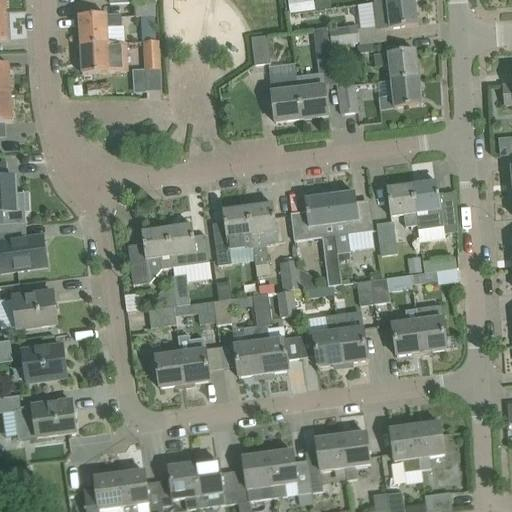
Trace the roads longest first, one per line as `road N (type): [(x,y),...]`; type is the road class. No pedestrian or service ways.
road 1 (residential): [(477,382),(155,422),(133,414),(100,187)]
road 2 (residential): [(100,187),(464,139)]
road 3 (residential): [(477,382),(464,139)]
road 4 (residential): [(100,187),(66,165),(48,110),(42,0)]
road 5 (residential): [(493,509),(484,496),(477,382)]
